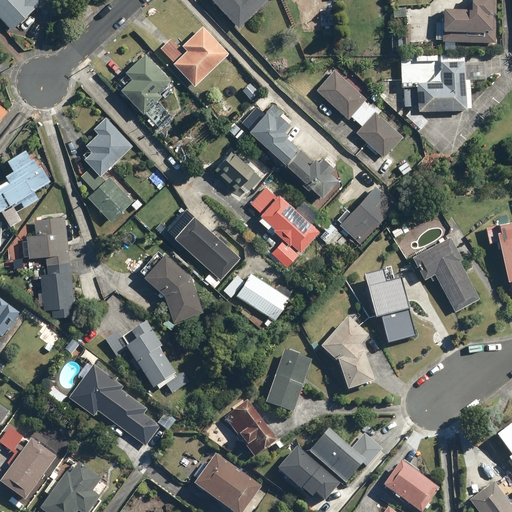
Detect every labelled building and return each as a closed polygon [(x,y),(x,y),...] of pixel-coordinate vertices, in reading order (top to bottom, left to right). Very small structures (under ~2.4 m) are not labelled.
[(0,0),(0,18),(12,31),(42,4),(38,0),(0,0)] [(211,0),(238,28),(268,0),(211,0)] [(496,43),(497,0),(471,0),(471,2),(463,9),(443,8),(442,42),(496,43)] [(436,40),(437,13),(404,13),(404,40),(436,40)] [(171,39),(159,49),(194,86),(228,54),(202,27),(180,48),(171,39)] [(171,81),(145,54),(125,73),(132,80),(120,91),(143,115),(145,113),(161,130),(174,118),(157,101),(162,96),(158,93),(171,81)] [(486,60),(401,62),(401,88),(417,87),(417,92),(404,92),(405,106),(418,106),(418,112),(466,110),(466,109),(471,108),(470,80),(486,80),(486,60)] [(383,159),(403,137),(365,102),(367,100),(335,70),(315,91),(347,120),(351,117),(362,127),(356,133),(383,159)] [(273,105),(248,132),(284,164),(298,149),(287,139),(289,136),(285,132),(291,125),(289,124),(291,121),(273,105)] [(87,197),(111,223),(134,201),(106,172),(133,146),(106,117),(93,129),(97,134),(85,146),(88,149),(80,157),(90,167),(80,177),(93,192),(87,197)] [(241,129),(234,137),(243,144),(250,137),(241,129)] [(0,211),(10,227),(22,220),(17,212),(39,199),(34,192),(52,181),(43,166),(40,167),(35,159),(32,160),(26,150),(7,161),(14,171),(6,176),(8,180),(0,184),(0,211)] [(231,151),(214,170),(244,197),(261,178),(231,151)] [(300,151),(286,166),(304,183),(301,185),(308,192),(311,189),(322,199),(339,181),(331,173),(334,169),(323,158),(318,163),(315,159),(312,162),(300,151)] [(408,161),(398,168),(403,175),(413,169),(408,161)] [(271,254),(286,268),(320,233),(311,224),(319,216),(304,201),(295,210),(269,185),(250,204),(261,215),(256,219),(273,235),(275,233),(283,241),(271,254)] [(375,185),(340,225),(361,244),(397,204),(375,185)] [(76,317),(65,217),(33,220),(35,235),(26,236),(26,240),(22,241),(24,258),(28,257),(29,259),(45,257),(47,275),(31,277),(34,307),(43,306),(44,311),(51,310),(52,319),(76,317)] [(194,217),(174,239),(211,272),(204,279),(215,289),(241,259),(194,217)] [(511,219),(484,225),(488,243),(498,241),(507,281),(510,280),(511,287),(511,219)] [(449,234),(410,255),(423,279),(429,276),(432,281),(436,279),(454,312),(480,298),(459,259),(462,258),(449,234)] [(204,313),(192,277),(165,254),(143,278),(163,295),(173,324),(204,313)] [(383,270),(363,276),(374,321),(380,319),(386,345),(415,337),(400,278),(386,282),(383,270)] [(251,273),(236,296),(275,322),(293,293),(278,283),(274,288),(251,273)] [(237,275),(222,290),(230,297),(245,282),(237,275)] [(0,348),(22,317),(0,302),(0,348)] [(346,317),(319,348),(338,364),(346,391),(373,383),(365,357),(368,353),(360,346),(369,336),(346,317)] [(117,333),(105,341),(116,358),(126,352),(152,392),(165,384),(172,395),(190,384),(184,374),(177,378),(160,351),(163,349),(146,323),(122,339),(117,333)] [(284,350),(264,404),(292,415),(312,361),(284,350)] [(124,388),(88,362),(77,377),(83,380),(68,400),(93,418),(97,412),(144,447),(159,427),(144,415),(148,410),(122,391),(124,388)] [(247,402),(224,418),(253,459),(276,442),(247,402)] [(0,426),(9,414),(0,406),(0,426)] [(178,418),(167,411),(158,424),(169,431),(178,418)] [(511,422),(495,434),(511,455),(507,458),(511,464),(511,422)] [(0,480),(0,484),(24,501),(56,458),(31,440),(21,453),(15,449),(23,438),(9,427),(0,439),(0,444),(14,454),(7,464),(10,466),(0,480)] [(330,428),(310,451),(347,483),(365,463),(370,467),(386,448),(367,431),(353,447),(330,428)] [(340,483),(298,447),(280,467),(313,495),(316,491),(326,499),(340,483)] [(214,454),(192,485),(229,511),(243,511),(261,488),(214,454)] [(75,460),(38,510),(40,511),(94,511),(102,501),(98,499),(109,484),(75,460)] [(401,461),(382,487),(417,511),(423,511),(440,489),(401,461)] [(511,511),(511,510),(491,483),(467,501),(474,511),(511,511)]
